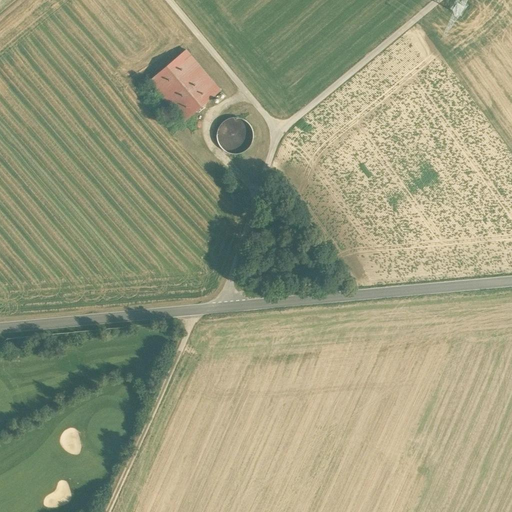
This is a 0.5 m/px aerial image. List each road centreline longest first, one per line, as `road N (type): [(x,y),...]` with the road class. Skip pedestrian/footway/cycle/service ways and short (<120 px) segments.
road 1 (unclassified): [(0,328),(511,279)]
road 2 (track): [(222,307),(277,131),(435,0)]
road 3 (track): [(193,310),(109,511)]
road 4 (track): [(277,131),(168,0)]
road 5 (track): [(248,95),(212,135),(214,149),(255,194)]
